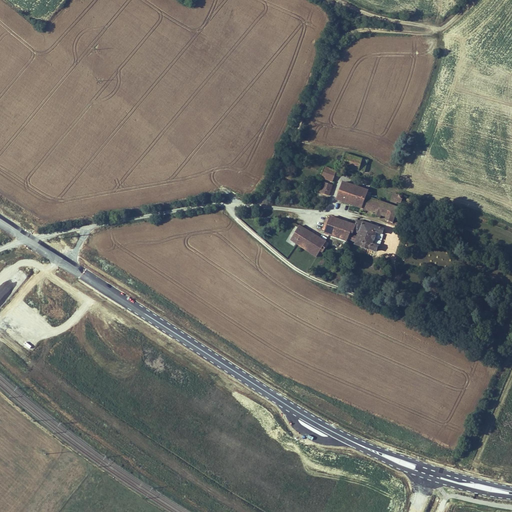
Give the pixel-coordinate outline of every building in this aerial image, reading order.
[(357,158),(338,152),(334,162),(354,169),(357,158)] [(331,169),(321,166),(318,176),(328,179),(331,169)] [(330,196),(357,205),(360,197),(363,188),(337,178),(330,196)] [(326,182),(318,179),(315,188),(324,191),(326,182)] [(396,195),(389,192),(386,198),(394,201),(396,195)] [(392,205),(365,196),(364,199),(360,197),(357,205),(356,207),(375,214),(376,212),(381,214),(380,216),(388,218),(392,205)] [(342,238),(343,237),(349,222),(325,213),(324,216),(321,215),(318,227),(320,228),(319,231),(342,238)] [(349,222),(343,237),(351,240),(351,242),(370,248),(372,244),(367,242),(371,231),(376,232),(378,226),(352,217),(349,222)] [(322,241),(298,222),(288,236),(312,255),(316,250),(319,245),(322,241)] [(458,223),(455,229),(471,237),(474,231),(458,223)]
